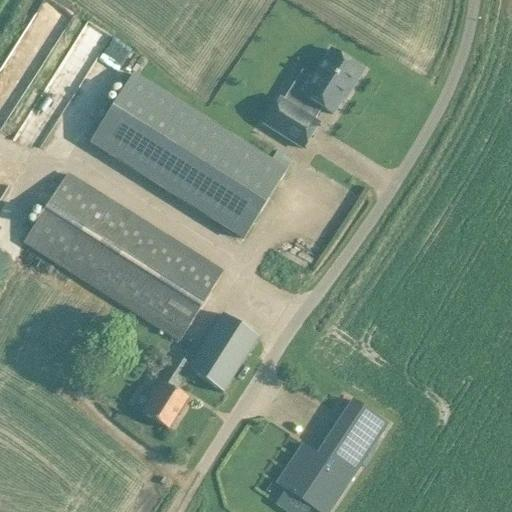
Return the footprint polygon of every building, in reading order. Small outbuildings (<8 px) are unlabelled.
[(279,101),(264,125),(303,150),(319,124),(314,121),(322,109),(333,115),(350,88),(352,89),(363,71),(332,51),(304,96),(306,98),(298,112),(279,101)] [(133,76),(91,143),(244,240),(287,172),(293,162),(278,152),(271,163),(243,144),(242,144),(137,78),(133,76)] [(23,245),(179,343),(223,272),(67,174),(23,245)] [(141,413),(151,420),(168,430),(188,399),(176,392),(188,372),(223,394),(258,338),(223,316),(190,367),(175,357),(150,395),(152,397),(141,413)] [(276,484),(284,489),(317,511),(330,511),(389,425),(354,402),(317,455),(303,445),(276,484)]
